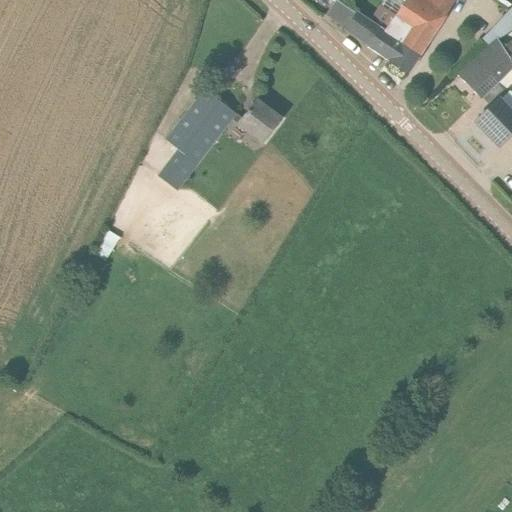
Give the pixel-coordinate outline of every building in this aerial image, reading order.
[(418,57),(368,21),(337,0),(335,0),(325,14),(338,23),(407,72),(418,57)] [(445,14),(453,0),(383,0),(379,6),(368,21),(418,57),(447,16),(445,14)] [(479,41),(485,48),(496,39),(498,41),(511,30),(511,7),(511,9),(511,8),(479,41)] [(498,41),(496,39),(485,48),(457,76),(480,98),(481,97),(487,102),(490,99),(489,98),(493,94),(488,90),(496,82),(511,66),(511,63),(502,48),(498,41)] [(502,48),(511,63),(511,40),(503,47),(502,48)] [(506,92),(498,84),(496,82),(488,90),(493,94),(489,98),(490,99),(487,102),(491,107),(476,122),(500,146),(511,133),(511,111),(499,98),(506,92)] [(256,100),(242,118),(204,88),(164,140),(176,149),(156,177),(177,192),(231,122),(236,126),(261,145),(269,135),(281,119),(256,100)] [(97,251),(110,257),(122,233),(109,227),(97,251)]
